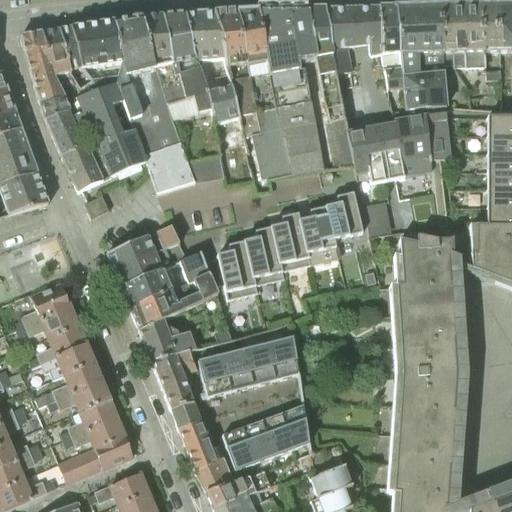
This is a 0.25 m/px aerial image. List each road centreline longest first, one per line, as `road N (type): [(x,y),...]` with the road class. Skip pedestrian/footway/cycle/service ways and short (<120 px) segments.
road 1 (residential): [(185,511),(68,223)]
road 2 (residential): [(68,223),(4,41),(0,6)]
